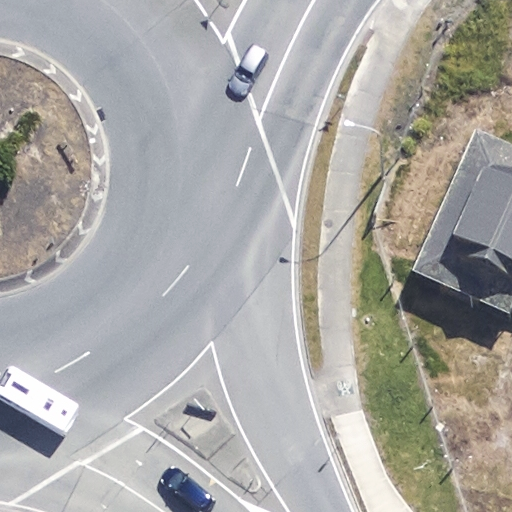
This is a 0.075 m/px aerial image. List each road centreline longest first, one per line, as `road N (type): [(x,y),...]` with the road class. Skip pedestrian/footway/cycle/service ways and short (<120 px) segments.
road 1 (tertiary): [(182,249),(306,511)]
road 2 (tertiary): [(221,511),(125,426),(52,377)]
road 3 (trunk): [(182,249),(165,283),(117,339),(52,377)]
road 4 (trunk): [(279,0),(191,120)]
road 5 (trunk): [(116,0),(162,51),(191,120)]
road 6 (trunk): [(191,120),(196,186),(182,249)]
